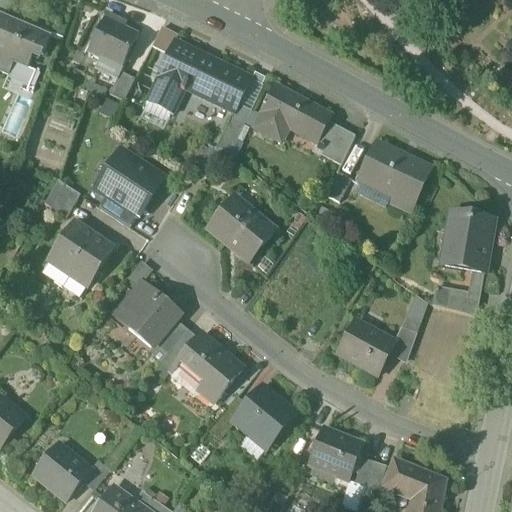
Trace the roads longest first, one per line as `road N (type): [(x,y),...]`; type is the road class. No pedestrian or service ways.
road 1 (residential): [(487,465),(307,385),(165,257)]
road 2 (residential): [(511,180),(235,27)]
